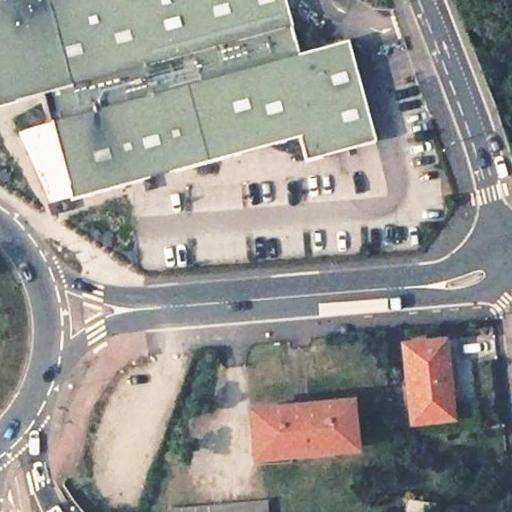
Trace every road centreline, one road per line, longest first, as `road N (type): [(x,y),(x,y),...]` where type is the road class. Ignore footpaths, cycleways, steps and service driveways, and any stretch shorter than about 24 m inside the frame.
road 1 (unclassified): [(507,256),(483,273),(436,284),(218,302)]
road 2 (unclassified): [(507,256),(419,0)]
road 3 (unclassified): [(43,373),(117,322),(218,302)]
road 4 (unclassified): [(218,302),(121,297),(35,269)]
road 5 (motorway): [(54,511),(33,446),(37,389)]
